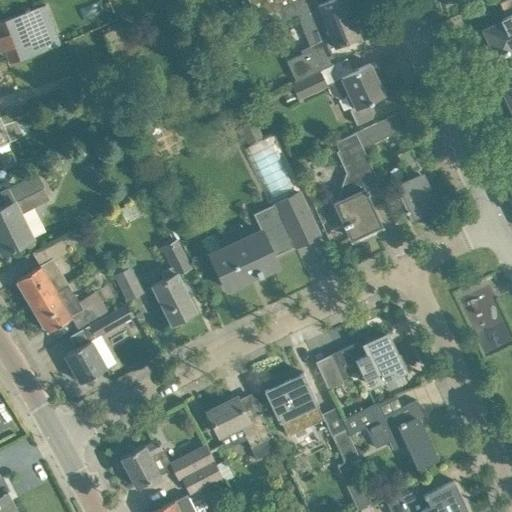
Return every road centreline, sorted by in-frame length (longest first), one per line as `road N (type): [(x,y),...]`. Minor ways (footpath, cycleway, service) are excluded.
road 1 (residential): [(58,437),(403,264)]
road 2 (residential): [(511,488),(403,264)]
road 3 (residential): [(494,224),(398,0)]
